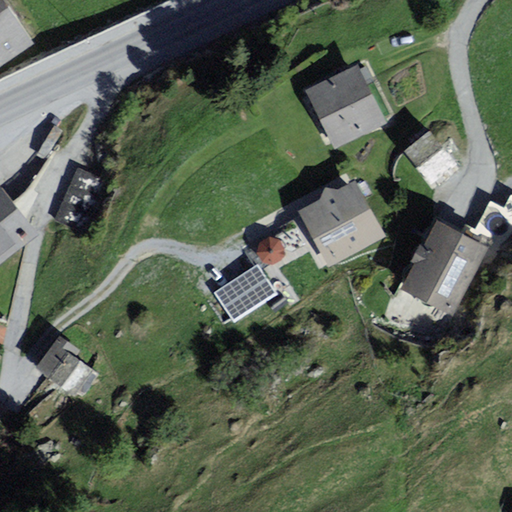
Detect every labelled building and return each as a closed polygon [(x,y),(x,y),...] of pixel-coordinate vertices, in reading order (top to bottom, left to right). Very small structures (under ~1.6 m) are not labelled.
[(0,0),(0,65),(34,43),(4,0),(0,0)] [(352,72),(305,97),(332,147),(379,122),(352,72)] [(446,163),(423,137),(404,154),(426,180),(446,163)] [(352,180),(294,213),(327,269),(384,236),(352,180)] [(0,199),(0,257),(28,235),(0,199)] [(453,313),(483,252),(436,230),(406,290),(453,313)] [(258,263),(215,293),(236,324),(280,294),(258,263)] [(92,368),(56,348),(38,381),(73,401),(92,368)]
